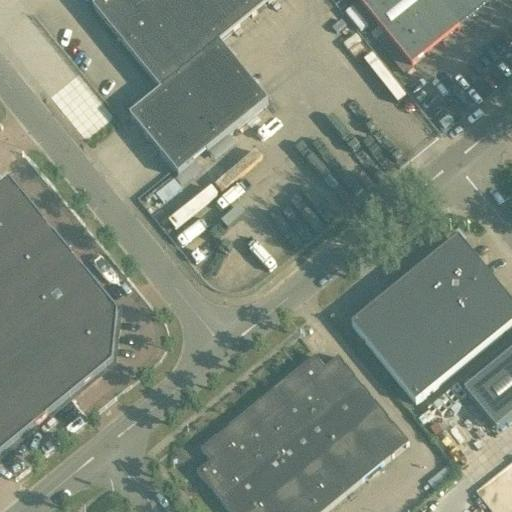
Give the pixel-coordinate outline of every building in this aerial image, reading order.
[(105,0),(93,10),(160,94),(129,119),(174,174),(177,179),(267,106),(219,46),(275,0),(105,0)] [(354,0),(411,70),(497,0),(354,0)] [(330,151),(312,167),(349,209),(366,193),(330,151)] [(92,285),(9,183),(0,190),(0,458),(35,430),(45,430),(46,421),(113,366),(118,316),(101,296),(102,286),(92,285)] [(511,307),(458,241),(351,328),(415,407),(511,328),(511,307)] [(511,419),(511,354),(464,394),(496,433),(511,419)] [(325,371),(315,359),(201,453),(210,465),(197,476),(227,511),(329,511),(409,447),(338,360),(325,371)]
